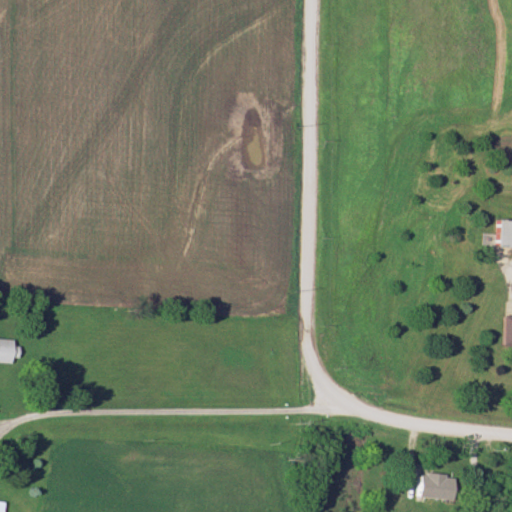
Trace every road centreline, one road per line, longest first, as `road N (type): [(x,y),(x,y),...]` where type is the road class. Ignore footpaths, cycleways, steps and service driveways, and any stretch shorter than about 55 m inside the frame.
road 1 (residential): [(321,410),(308,289),(311,0)]
road 2 (residential): [(511,442),(321,410)]
